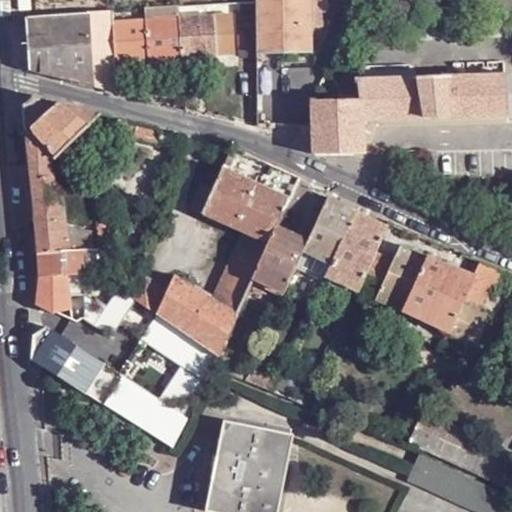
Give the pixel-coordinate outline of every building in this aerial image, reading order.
[(34,0),(36,20),(67,18),(65,0),(34,0)] [(259,0),(260,6),(262,56),(315,54),(313,29),(324,28),(322,6),(328,6),(327,0),(259,0)] [(383,12),(409,12),(407,1),(382,1),(383,12)] [(148,22),(182,19),(181,11),(147,13),(148,22)] [(32,71),(120,94),(118,63),(116,24),(114,15),(67,18),(36,20),(30,21),(32,71)] [(182,19),(185,59),(218,57),(218,55),(228,55),(225,17),(182,19)] [(151,61),(185,59),(182,19),(148,22),(151,61)] [(22,69),(32,71),(30,21),(16,21),(18,44),(18,65),(22,69)] [(118,63),(151,61),(148,22),(116,24),(118,63)] [(313,102),(315,154),(315,155),(316,156),(366,154),(364,121),(511,116),(511,115),(509,77),(359,81),(360,100),(315,101),(313,102)] [(26,138),(30,177),(51,175),(51,167),(54,166),(57,160),(54,157),(101,112),(32,94),(23,104),(26,138)] [(157,126),(108,113),(107,119),(112,126),(115,126),(115,127),(133,132),(133,135),(158,142),(161,132),(160,130),(157,126)] [(136,298),(158,313),(198,341),(217,355),(246,290),(276,225),(286,206),(297,182),(297,181),(299,177),(273,164),(272,167),(232,149),(230,148),(213,186),(201,211),(244,230),(216,293),(173,274),(166,290),(144,270),(144,271),(140,275),(138,273),(130,285),(123,280),(118,286),(136,298)] [(33,223),(35,253),(74,250),(73,243),(66,243),(65,234),(63,218),(71,222),(94,224),(93,221),(96,221),(62,182),(53,183),(51,175),(30,177),(31,191),(33,223)] [(190,206),(201,211),(213,186),(201,181),(190,206)] [(297,182),(286,206),(299,212),(311,188),(297,182)] [(327,196),(308,240),(303,249),(330,262),(355,210),(327,196)] [(385,225),(355,210),(330,262),(326,274),(357,289),(365,271),(373,255),(386,226),(385,225)] [(93,221),(94,224),(95,242),(111,241),(112,238),(121,233),(115,223),(111,225),(103,225),(102,221),(96,221),(93,221)] [(276,225),(246,290),(254,294),(259,280),(283,292),(298,261),(303,249),(308,240),(276,225)] [(73,243),(74,250),(94,248),(93,231),(73,228),(65,234),(66,243),(73,243)] [(95,242),(95,248),(96,248),(97,253),(121,250),(113,241),(111,241),(95,242)] [(392,263),(373,255),(365,271),(384,280),(376,298),(401,310),(449,332),(474,343),(487,316),(476,311),(461,305),(475,276),(473,275),(400,245),(392,263)] [(36,290),(35,304),(50,311),(53,311),(77,317),(82,315),(85,307),(70,309),(70,298),(85,296),(84,290),(85,286),(85,273),(98,272),(97,253),(96,248),(95,248),(94,248),(74,250),(35,253),(37,276),(36,290)] [(303,249),(298,261),(326,274),(330,262),(303,249)] [(502,269),(481,261),(475,276),(489,282),(495,284),(502,269)] [(489,282),(475,276),(461,305),(476,311),(489,282)] [(85,307),(82,315),(94,322),(108,303),(96,293),(95,295),(85,286),(84,290),(85,296),(85,307)] [(110,334),(136,298),(118,286),(108,303),(94,322),(110,334)] [(184,370),(176,388),(195,399),(196,399),(211,366),(217,355),(198,341),(158,313),(140,339),(184,370)] [(30,358),(39,364),(39,363),(60,376),(72,384),(170,448),(195,399),(176,388),(159,377),(149,392),(98,359),(101,355),(72,335),(68,339),(44,324),(42,327),(33,334),(30,358)] [(249,368),(217,355),(211,366),(244,379),(249,368)] [(280,372),(272,390),(279,394),(287,375),(280,372)] [(72,384),(60,376),(54,385),(65,393),(72,384)] [(511,454),(420,414),(406,444),(505,487),(511,470),(511,454)] [(210,511),(279,511),(293,434),(224,420),(205,511),(210,511)] [(511,511),(511,498),(490,488),(433,462),(420,457),(410,481),(478,511),(511,511)]
